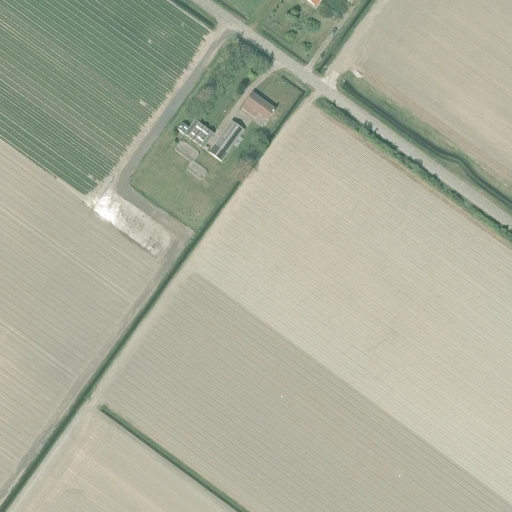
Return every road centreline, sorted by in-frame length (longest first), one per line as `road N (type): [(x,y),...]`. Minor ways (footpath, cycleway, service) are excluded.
road 1 (unclassified): [(511,225),(198,0)]
road 2 (track): [(94,398),(319,87)]
